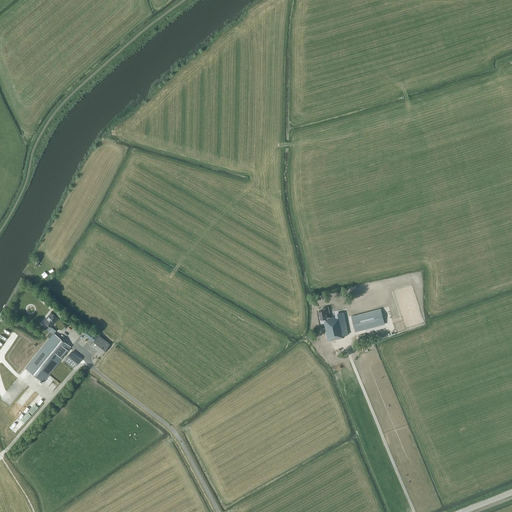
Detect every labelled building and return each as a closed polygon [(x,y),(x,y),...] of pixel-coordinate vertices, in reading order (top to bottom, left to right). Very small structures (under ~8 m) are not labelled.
[(327,313),(329,313),(328,307),(322,308),(322,310),(319,311),(320,316),(319,316),(320,318),(321,318),(321,319),(324,318),(324,319),(328,318),(327,313)] [(382,309),(352,316),(356,331),(385,324),(382,309)] [(57,318),(51,312),(43,321),(49,326),(46,329),(53,334),(25,369),(42,382),(71,347),(54,333),(56,331),(50,326),(53,323),(54,321),(57,318)] [(328,318),(324,319),(328,340),(345,337),(344,335),(349,334),(345,315),(328,318)] [(89,345),(101,355),(110,344),(98,335),(96,337),(90,332),(86,329),(83,333),(93,341),(89,345)] [(61,360),(71,367),(78,358),(68,351),(61,360)]
